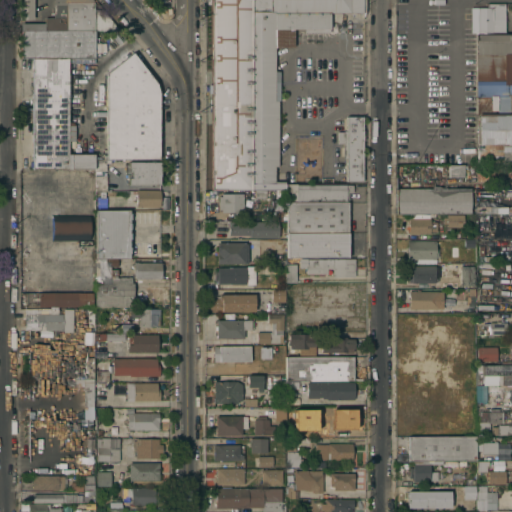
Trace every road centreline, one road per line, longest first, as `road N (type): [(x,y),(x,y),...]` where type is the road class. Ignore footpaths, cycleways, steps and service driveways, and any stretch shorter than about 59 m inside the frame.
road 1 (secondary): [(128,0),(181,68),(189,94),(185,511)]
road 2 (residential): [(383,0),(382,511)]
road 3 (residential): [(6,0),(5,511)]
